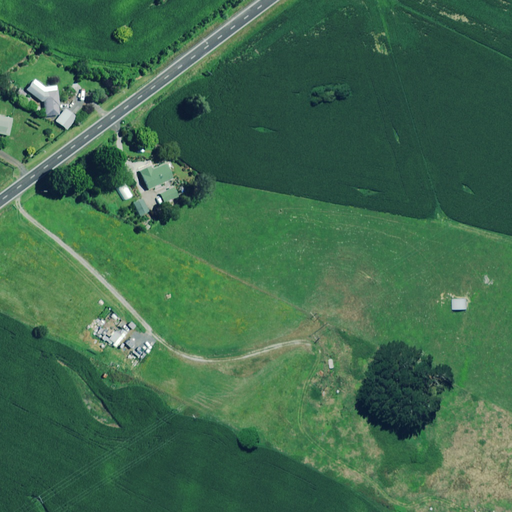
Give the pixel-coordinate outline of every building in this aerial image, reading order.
[(43,92),(30,83),(24,90),(40,102),(42,101),(44,117),(57,115),(56,107),(58,107),(55,90),(43,92)] [(26,94),(18,88),(14,94),(22,100),(26,94)] [(75,118),(64,109),(54,121),(65,130),(75,118)] [(11,119),(0,116),(0,134),(7,136),(11,119)] [(171,179),(164,164),(150,170),(149,166),(138,171),(147,190),(171,179)] [(177,197),(173,188),(159,194),(163,203),(177,197)] [(147,212),(141,199),(132,203),(138,216),(147,212)] [(466,310),(466,299),(452,300),(452,310),(466,310)] [(320,382),(315,391),(322,395),(327,387),(320,382)]
